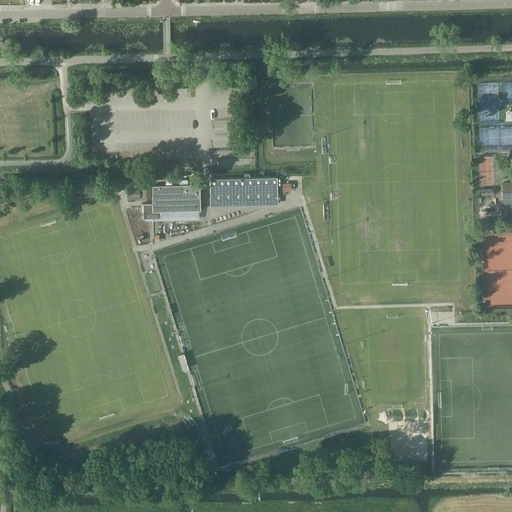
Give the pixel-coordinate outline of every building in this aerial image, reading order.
[(277,177),(209,178),(209,179),(210,183),(210,204),(227,204),(227,203),(232,203),(232,204),(240,204),(240,201),(248,201),(248,204),(255,204),(255,202),(261,202),(261,203),(265,203),(278,203),(277,177)] [(511,182),(503,183),(504,200),(511,199),(511,182)] [(152,203),(142,203),(142,218),(160,218),(159,211),(200,209),(199,184),(186,184),(151,185),(152,199),(152,203)] [(128,200),(140,199),(140,187),(127,188),(128,200)] [(142,199),(150,199),(150,187),(141,187),(142,199)]
